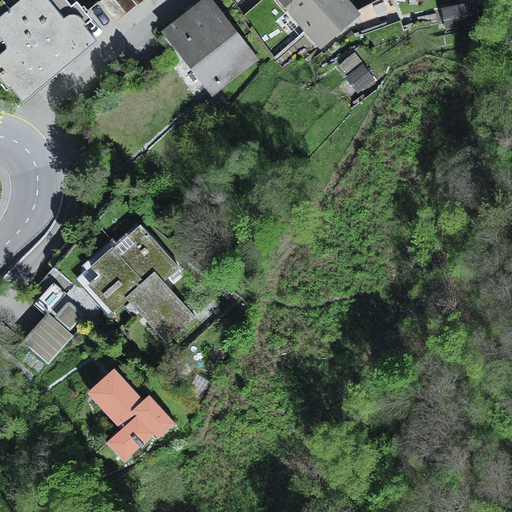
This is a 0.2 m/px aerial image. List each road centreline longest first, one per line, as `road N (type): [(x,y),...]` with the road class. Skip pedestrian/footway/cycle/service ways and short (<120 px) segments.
road 1 (residential): [(21,146),(46,114),(184,0)]
road 2 (tertiary): [(21,146),(34,163),(32,212),(0,249)]
